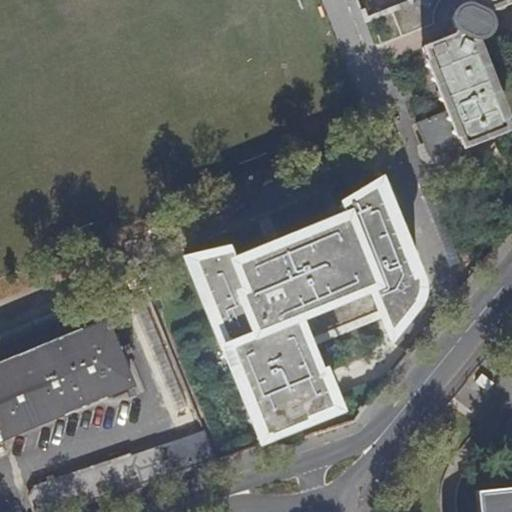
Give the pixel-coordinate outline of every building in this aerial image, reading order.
[(468,0),(467,8),(462,9),(458,11),(455,14),(452,20),(452,26),(454,32),(451,38),(422,50),(447,113),(416,126),(430,160),(505,130),(470,43),(471,40),(476,38),(480,37),(484,34),(485,30),(486,25),(485,21),(483,16),(484,11),(511,0),(468,0)] [(251,441),(332,407),(318,375),(315,376),(302,344),(377,316),(387,341),(391,338),(389,332),(390,331),(391,332),(394,328),(392,326),(406,309),(408,311),(411,309),(409,306),(410,304),(415,307),(416,305),(410,300),(412,290),(412,282),(417,281),(417,277),(408,279),(406,275),(409,274),(406,267),(403,269),(394,248),(398,247),(395,240),(393,241),(384,221),(388,220),(386,216),(384,217),(374,195),(377,193),(376,189),(373,190),(372,188),(378,183),(377,180),(336,206),(337,208),(341,207),(343,212),(340,215),(341,216),(317,226),(316,223),(311,225),(312,228),(293,236),(291,230),(286,232),(288,237),(262,248),(260,243),(256,245),(256,250),(235,259),(234,257),(231,259),(228,252),(231,250),(229,248),(183,257),(184,260),(189,260),(191,267),(193,266),(202,287),(200,288),(201,292),(203,291),(211,312),(209,313),(211,319),(213,318),(223,341),(221,342),(223,348),(224,347),(234,370),(231,371),(233,376),(236,375),(244,395),(242,396),(244,402),(246,401),(256,424),(252,425),(255,431),(257,430),(259,434),(250,438),(251,441)] [(105,323),(0,366),(0,448),(4,447),(2,440),(131,387),(105,323)] [(492,381),(480,371),(473,380),(485,390),(492,381)] [(215,462),(215,459),(206,437),(155,454),(154,452),(33,493),(30,502),(33,511),(71,511),(165,481),(164,479),(215,462)] [(511,511),(511,485),(478,488),(479,511),(511,511)]
